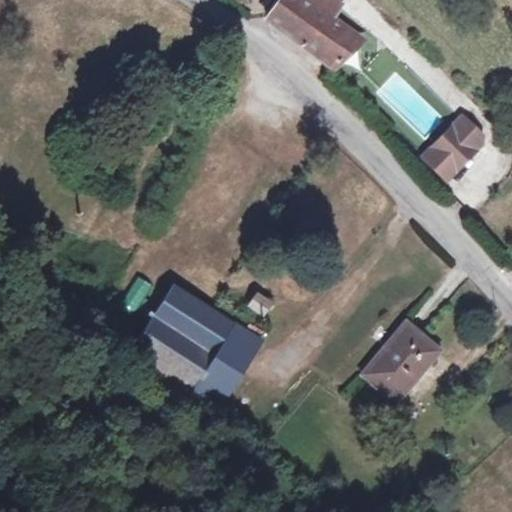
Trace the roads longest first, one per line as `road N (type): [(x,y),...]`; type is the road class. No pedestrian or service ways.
road 1 (unclassified): [(190,0),(330,111),(390,182)]
road 2 (unclassified): [(390,182),(511,321)]
road 3 (residential): [(390,182),(511,229)]
